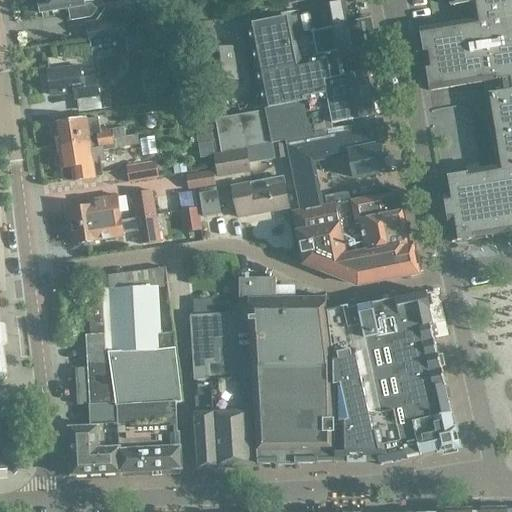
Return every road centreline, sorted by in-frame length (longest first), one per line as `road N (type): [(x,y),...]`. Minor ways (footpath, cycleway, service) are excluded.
road 1 (residential): [(8,116),(46,447),(44,502)]
road 2 (residential): [(446,263),(389,0)]
